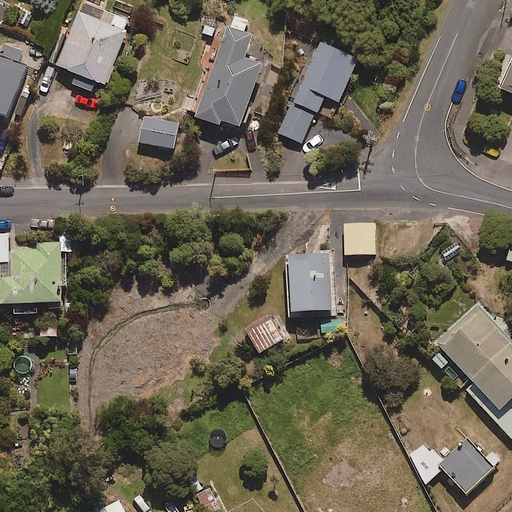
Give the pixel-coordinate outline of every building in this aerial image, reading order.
[(106,83),(129,20),(82,2),(58,65),(78,72),(73,83),(88,89),(92,78),(106,83)] [(243,30),(247,19),(230,13),(194,114),(219,123),(220,118),(240,124),(262,61),(244,55),(252,33),(243,30)] [(338,101),(358,59),(321,41),(278,132),(301,142),(324,94),(338,101)] [(18,65),(21,55),(2,47),(0,53),(0,115),(8,119),(28,69),(18,65)] [(511,62),(502,87),(511,91),(511,62)] [(174,147),(178,122),(144,116),(140,141),(174,147)] [(375,253),(375,223),(344,223),(345,254),(375,253)] [(39,302),(61,301),(60,248),(73,248),(73,230),(60,230),(60,240),(8,241),(8,231),(0,231),(0,302),(12,302),(12,313),(39,313),(39,302)] [(291,309),(333,307),(330,252),(288,254),(291,309)] [(511,341),(478,303),(436,340),(474,381),(466,388),(511,438),(511,436),(511,341)] [(258,352),(284,337),(272,316),(246,330),(258,352)] [(358,444),(344,431),(332,443),(346,457),(358,444)] [(465,493),(495,467),(469,438),(442,461),(425,442),(407,458),(428,481),(443,468),(465,493)] [(391,511),(405,499),(368,460),(320,505),(327,511),(332,511),(336,509),(338,511),(391,511)] [(94,511),(125,511),(119,498),(94,511)]
